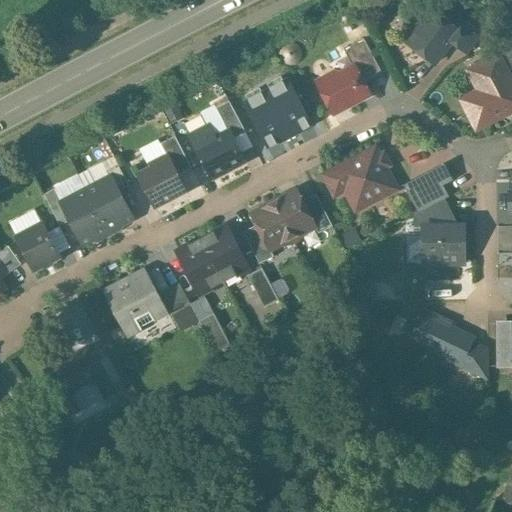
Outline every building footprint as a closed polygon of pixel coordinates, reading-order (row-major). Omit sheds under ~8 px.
[(453,27),(433,12),(423,26),(417,27),(405,42),(435,64),(452,42),(455,45),(469,27),(459,19),(453,27)] [(469,27),(455,45),(466,53),(479,35),(469,27)] [(381,72),(364,39),(344,50),(353,68),(354,67),(362,82),(381,72)] [(511,46),(503,40),(485,49),(491,59),(498,55),(507,73),(511,70),(511,46)] [(511,81),(507,73),(498,55),(491,59),(468,71),(482,97),(464,107),(476,130),(511,111),(511,81)] [(353,68),(340,75),(334,73),(317,82),(334,114),(369,96),(362,82),(354,67),(353,68)] [(312,125),(287,78),(242,101),(267,149),(312,125)] [(246,133),(229,102),(216,108),(229,132),(234,140),(246,133)] [(229,132),(215,140),(208,127),(191,137),(212,178),(245,161),(234,140),(229,132)] [(192,169),(175,137),(160,144),(166,156),(167,156),(178,176),(192,169)] [(375,149),(324,176),(335,196),(345,191),(356,211),(397,190),(375,149)] [(166,156),(151,164),(153,168),(139,176),(155,207),(186,192),(178,176),(167,156),(166,156)] [(44,165),(47,179),(71,172),(67,159),(44,165)] [(445,164),(403,185),(418,213),(445,199),(449,197),(444,185),(453,180),(445,164)] [(129,186),(118,165),(106,171),(110,178),(111,177),(118,192),(129,186)] [(110,178),(86,190),(107,230),(116,226),(117,228),(133,219),(118,192),(111,177),(110,178)] [(86,190),(62,203),(83,245),(99,237),(98,235),(107,230),(86,190)] [(297,190),(274,202),(293,240),(315,228),(316,228),(303,201),(297,190)] [(333,227),(316,194),(303,201),(316,228),(315,228),(318,234),(333,227)] [(418,213),(414,216),(414,229),(424,228),(424,227),(445,227),(445,199),(418,213)] [(293,240),(274,202),(250,214),(256,226),(270,252),(271,251),(293,240)] [(43,224),(16,238),(33,271),(60,257),(43,224)] [(270,252),(256,226),(243,233),(260,264),(274,257),(271,251),(270,252)] [(227,227),(202,240),(224,282),(249,269),(227,227)] [(445,227),(424,227),(424,228),(424,264),(464,263),(463,227),(445,227)] [(202,240),(177,253),(199,295),(224,282),(202,240)] [(0,252),(0,259),(8,271),(9,271),(18,264),(7,248),(0,252)] [(8,271),(0,259),(0,279),(1,280),(10,273),(9,271),(8,271)] [(279,301),(262,269),(248,276),(264,308),(279,301)] [(134,283),(126,287),(123,281),(103,291),(127,338),(142,330),(140,328),(168,314),(146,272),(132,279),(134,283)] [(475,338),(442,322),(443,320),(439,318),(440,317),(430,312),(429,313),(424,311),(418,325),(408,320),(400,338),(460,367),(473,342),(475,338)] [(214,314),(199,322),(216,354),(230,346),(214,314)] [(511,324),(499,324),(500,348),(511,348),(511,324)] [(488,350),(473,342),(460,367),(488,380),(488,350)] [(511,348),(500,348),(500,366),(511,365),(511,348)] [(95,354),(73,365),(71,360),(61,365),(64,370),(50,378),(66,408),(80,401),(83,406),(99,397),(96,392),(111,385),(95,354)] [(27,407),(20,398),(1,411),(7,421),(8,421),(27,407)] [(27,407),(8,421),(14,431),(34,417),(27,407)] [(34,417),(14,431),(21,441),(41,427),(34,417)] [(511,511),(511,469),(502,501),(494,498),(489,511),(511,511)] [(65,474),(45,487),(52,497),(71,483),(65,474)] [(71,483),(52,497),(59,507),(78,493),(71,483)]
